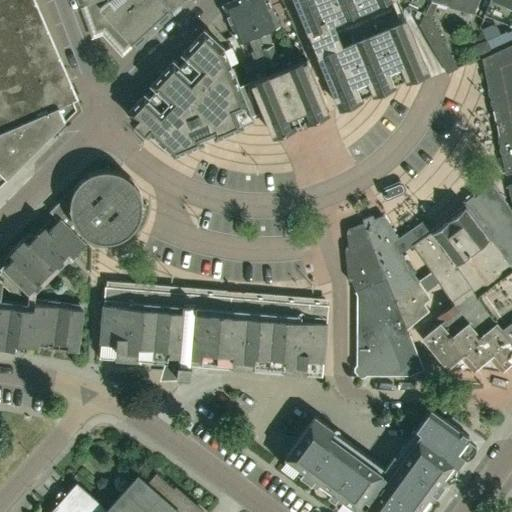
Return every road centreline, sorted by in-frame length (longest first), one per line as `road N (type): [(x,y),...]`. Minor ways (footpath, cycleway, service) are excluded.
road 1 (residential): [(511,401),(347,390),(338,289),(310,200)]
road 2 (residential): [(310,200),(240,205),(183,190),(133,155),(101,116)]
road 3 (unclassified): [(92,393),(266,511)]
road 4 (residential): [(310,200),(392,154),(439,76)]
road 5 (residential): [(215,0),(101,116)]
road 6 (residential): [(0,507),(92,393)]
road 7 (residential): [(0,221),(101,116)]
road 8 (residential): [(101,116),(58,0)]
